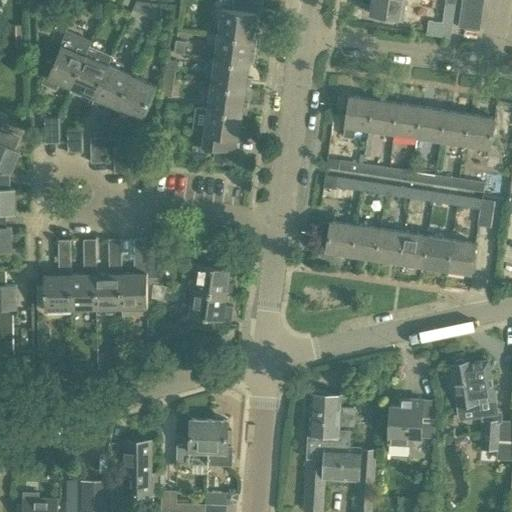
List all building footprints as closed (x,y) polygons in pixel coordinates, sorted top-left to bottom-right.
[(136,0),(133,11),(159,19),(163,5),(147,0),(136,0)] [(261,13),(263,0),(227,0),(228,0),(234,1),(233,9),(222,7),(219,33),(252,38),(258,38),(259,27),(254,27),(256,12),(261,13)] [(404,18),(406,0),(371,0),(370,13),(404,18)] [(450,38),(456,1),(450,0),(446,0),(443,23),(428,20),(426,34),(450,38)] [(482,6),(461,3),(459,14),(480,18),(482,6)] [(480,18),(459,14),(457,26),(478,29),(480,18)] [(10,27),(10,45),(23,45),(23,27),(10,27)] [(219,34),(209,32),(207,40),(209,43),(217,44),(215,58),(249,63),(254,64),(255,52),(250,51),(252,38),(219,33),(219,34)] [(184,54),(186,41),(175,39),(174,53),(184,54)] [(49,75),(46,74),(42,84),(56,90),(60,82),(71,87),(88,45),(77,41),(73,50),(61,45),(49,75)] [(108,65),(112,55),(88,45),(71,87),(69,91),(80,95),(82,91),(93,96),(107,65),(108,65)] [(250,89),(252,76),(247,76),(249,63),(215,58),(212,83),(245,88),(250,89)] [(174,78),(176,60),(167,59),(165,77),(174,78)] [(131,75),(108,65),(107,65),(93,96),(92,100),(103,105),(104,100),(118,106),(131,75)] [(143,116),(156,85),(131,75),(118,106),(116,111),(127,115),(128,110),(143,116)] [(172,95),(174,78),(165,77),(163,94),(172,95)] [(247,114),(248,101),(244,101),(245,88),(212,83),(209,109),(242,113),(247,114)] [(370,128),(374,99),(350,95),(344,135),(354,137),(356,126),(370,128)] [(394,132),(398,103),(374,99),(370,128),(394,132)] [(417,136),(422,106),(398,103),(394,132),(417,136)] [(441,139),(446,110),(422,106),(417,136),(441,139)] [(209,109),(196,107),(193,129),(205,130),(203,145),(217,147),(231,149),(232,149),(234,138),(244,140),(245,127),(240,126),(242,113),(209,109)] [(465,143),(469,114),(446,110),(441,139),(465,143)] [(0,132),(8,115),(0,112),(0,169),(9,174),(19,151),(0,142),(0,132)] [(489,147),(494,118),(469,114),(465,143),(489,147)] [(44,143),(58,143),(58,117),(44,117),(44,143)] [(68,152),(82,151),(81,127),(67,128),(68,152)] [(91,162),(105,161),(104,136),(90,136),(91,162)] [(115,171),(130,170),(128,145),(114,146),(115,171)] [(217,147),(215,160),(229,162),(231,149),(217,147)] [(363,173),(364,163),(340,159),(338,169),(363,173)] [(387,176),(388,167),(364,163),(363,173),(387,176)] [(410,180),(412,171),(388,167),(387,176),(410,180)] [(434,184),(436,174),(412,171),(410,180),(434,184)] [(458,187),(459,178),(436,174),(434,184),(458,187)] [(361,189),(362,181),(338,177),(337,185),(361,189)] [(483,191),(484,182),(459,178),(458,187),(483,191)] [(384,193),(386,184),(362,181),(361,189),(384,193)] [(408,197),(410,188),(386,184),(384,193),(408,197)] [(0,212),(15,212),(15,188),(0,188),(0,212)] [(432,200),(433,192),(410,188),(408,197),(432,200)] [(456,204),(457,196),(433,192),(432,200),(456,204)] [(480,208),(481,199),(457,196),(456,204),(480,208)] [(490,227),(494,201),(481,199),(480,208),(477,225),(490,227)] [(351,254),(355,224),(331,220),(326,250),(351,254)] [(375,257),(379,228),(355,224),(351,254),(375,257)] [(0,250),(11,250),(11,227),(0,227),(0,250)] [(399,261),(403,231),(379,228),(375,257),(399,261)] [(422,264),(427,235),(403,231),(399,261),(422,264)] [(446,268),(451,238),(427,235),(422,264),(446,268)] [(96,308),(121,308),(121,272),(121,238),(108,239),(109,273),(96,273),(96,308)] [(148,314),(148,307),(147,277),(147,247),(147,238),(133,238),(134,272),(121,272),(121,308),(122,308),(122,315),(148,314)] [(471,272),(475,242),(451,238),(446,268),(471,272)] [(44,309),(71,309),(71,273),(71,239),(57,240),(58,273),(43,274),(44,309)] [(71,309),(96,308),(96,273),(95,239),(83,239),(84,273),(71,273),(71,309)] [(147,277),(159,277),(159,247),(147,247),(147,277)] [(197,262),(185,261),(181,287),(227,292),(232,293),(233,282),(229,281),(231,266),(197,262)] [(0,355),(14,355),(13,308),(16,308),(16,283),(0,283),(0,355)] [(163,298),(165,284),(154,283),(151,297),(163,298)] [(228,318),(229,306),(225,305),(227,292),(181,287),(180,298),(191,299),(188,314),(189,314),(188,326),(217,330),(219,317),(228,318)] [(171,344),(179,345),(180,337),(172,336),(171,344)] [(70,359),(70,373),(80,373),(80,360),(70,359)] [(495,398),(487,359),(468,363),(467,362),(452,365),(460,411),(477,408),(477,414),(486,414),(487,404),(486,400),(495,398)] [(302,509),(323,510),(325,478),(356,480),(354,511),(369,511),(374,448),(349,447),(350,431),(338,430),(338,425),(353,426),(354,408),(340,407),(341,396),(330,395),(326,390),(316,389),(311,394),(302,509)] [(410,445),(410,436),(434,437),(434,422),(422,422),(423,398),(401,398),(401,407),(389,406),(388,453),(408,454),(408,445),(410,445)] [(498,449),(500,418),(481,417),(479,448),(498,449)] [(207,462),(209,418),(192,418),(191,443),(178,443),(178,461),(207,462)] [(232,464),(232,444),(226,444),(227,419),(209,418),(207,462),(232,464)] [(151,471),(151,439),(125,439),(125,473),(133,472),(133,492),(157,492),(157,471),(151,471)] [(80,511),(81,480),(78,480),(78,479),(68,479),(67,511),(80,511)] [(105,511),(106,480),(81,479),(81,480),(80,511),(105,511)] [(229,489),(226,492),(226,498),(229,501),(232,501),(235,498),(236,492),(233,489),(229,489)] [(204,511),(205,504),(176,503),(176,491),(162,491),(161,511),(204,511)] [(57,511),(58,497),(43,497),(43,498),(24,498),(23,502),(18,502),(17,511),(57,511)]
